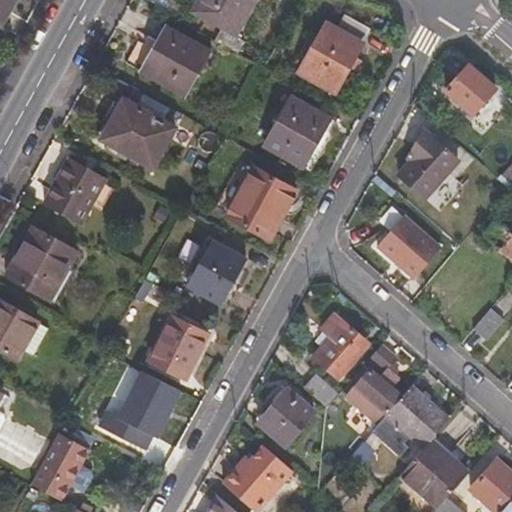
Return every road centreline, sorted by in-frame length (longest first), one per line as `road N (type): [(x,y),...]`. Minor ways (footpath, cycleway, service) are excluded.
road 1 (residential): [(309,248),(158,511)]
road 2 (residential): [(446,0),(309,248)]
road 3 (residential): [(511,429),(309,248)]
road 4 (tertiary): [(86,0),(0,153)]
